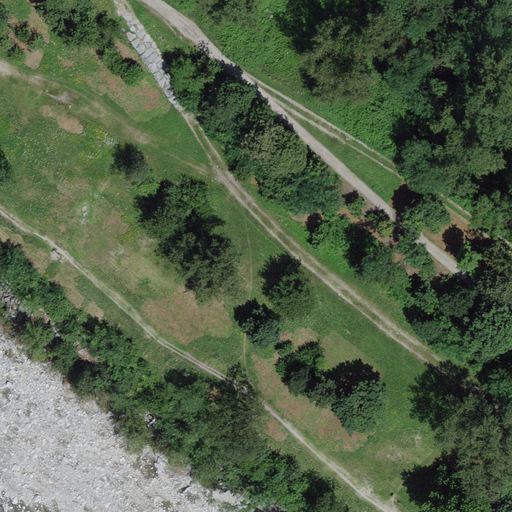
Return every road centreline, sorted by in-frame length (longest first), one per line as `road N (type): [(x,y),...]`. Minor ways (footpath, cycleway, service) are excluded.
road 1 (track): [(511,314),(371,198),(174,16),(146,0)]
road 2 (track): [(224,177),(398,340),(511,424)]
road 3 (track): [(511,248),(238,77)]
